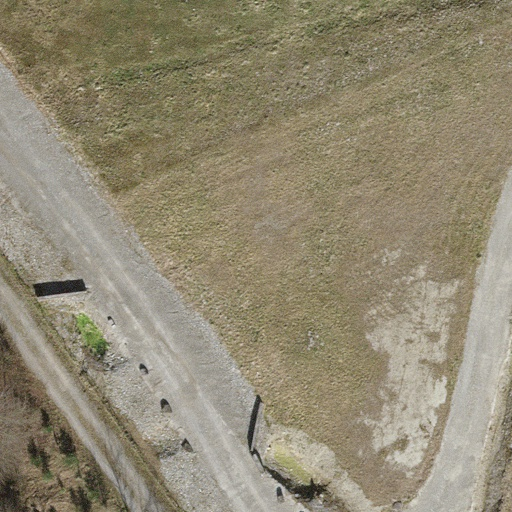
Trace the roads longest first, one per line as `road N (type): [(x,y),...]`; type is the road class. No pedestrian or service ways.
road 1 (track): [(242,511),(0,174)]
road 2 (track): [(0,310),(141,511)]
road 3 (unknown): [(511,333),(437,511)]
